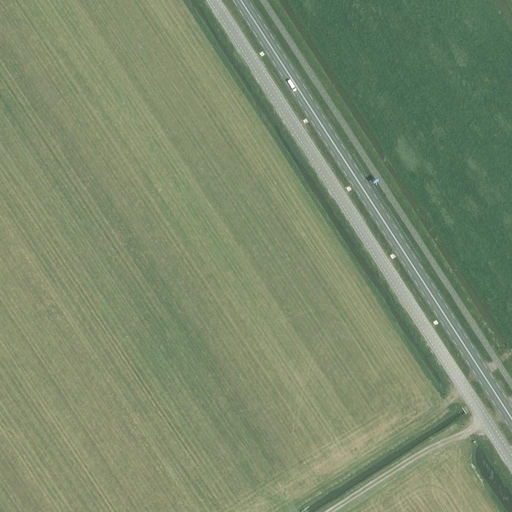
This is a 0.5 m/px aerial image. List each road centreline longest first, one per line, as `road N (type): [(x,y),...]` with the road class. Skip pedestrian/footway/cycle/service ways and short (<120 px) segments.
road 1 (unclassified): [(213,0),(511,463)]
road 2 (primary): [(240,0),(511,419)]
